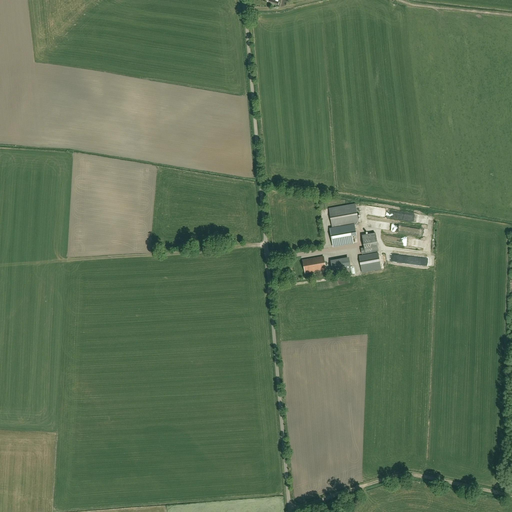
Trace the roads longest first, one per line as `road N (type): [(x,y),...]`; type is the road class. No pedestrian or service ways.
road 1 (unclassified): [(290,511),(243,0)]
road 2 (track): [(511,496),(414,473),(290,509)]
